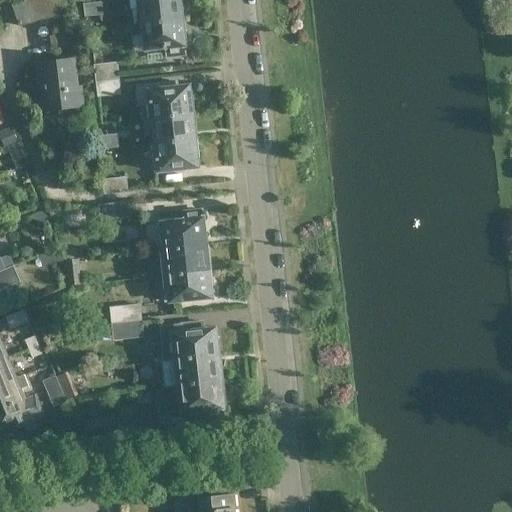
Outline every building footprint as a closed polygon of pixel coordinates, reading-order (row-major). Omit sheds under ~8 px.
[(17,0),(11,2),(20,27),(65,14),(60,0),(17,0)] [(128,0),(130,9),(141,8),(143,23),(181,19),(178,0),(128,0)] [(103,4),(84,5),(86,18),(104,16),(103,4)] [(181,19),(143,23),(146,51),(164,49),(164,55),(184,53),(181,19)] [(43,92),(45,113),(85,108),(83,86),(80,86),(76,58),(35,63),(39,93),(43,92)] [(95,79),(119,76),(118,60),(94,62),(95,79)] [(119,76),(95,79),(97,95),(121,93),(119,76)] [(172,82),(138,85),(140,104),(147,103),(149,117),(191,113),(191,112),(194,111),(192,96),(190,96),(187,86),(173,88),(172,82)] [(151,144),(194,139),(191,113),(149,117),(149,119),(143,119),(145,138),(150,137),(151,143),(151,144)] [(96,136),(98,149),(119,147),(117,134),(96,136)] [(194,139),(151,144),(151,145),(154,170),(197,166),(196,155),(198,155),(197,144),(197,140),(194,141),(194,139)] [(19,141),(11,144),(15,155),(23,152),(19,141)] [(100,178),(102,193),(126,191),(125,175),(100,178)] [(130,202),(99,206),(101,221),(131,218),(130,202)] [(165,250),(206,245),(202,211),(183,213),(184,221),(162,224),(165,250)] [(206,245),(165,250),(168,275),(209,271),(208,261),(211,261),(210,248),(206,249),(206,245)] [(0,272),(6,270),(15,266),(10,256),(0,260),(0,272)] [(54,257),(43,262),(48,275),(59,270),(54,257)] [(79,261),(66,262),(69,287),(82,286),(79,261)] [(209,271),(168,275),(169,290),(165,291),(166,303),(212,298),(210,286),(214,286),(212,274),(209,275),(209,271)] [(45,284),(48,293),(49,293),(61,288),(59,278),(45,284)] [(34,299),(47,294),(43,285),(31,291),(34,299)] [(112,321),(142,318),(141,304),(110,307),(112,321)] [(26,310),(8,318),(12,330),(31,322),(26,310)] [(159,326),(163,360),(176,359),(217,354),(220,354),(219,341),(216,342),(215,331),(205,332),(203,320),(159,326)] [(143,322),(112,326),(114,340),(144,337),(143,322)] [(29,347),(40,343),(36,333),(26,338),(29,347)] [(40,343),(29,347),(33,356),(44,352),(40,343)] [(218,366),(217,354),(176,359),(176,360),(164,361),(167,386),(220,380),(222,380),(221,366),(218,366)] [(0,384),(16,378),(7,356),(0,359),(0,384)] [(57,376),(67,399),(79,394),(69,371),(57,376)] [(47,390),(58,386),(60,384),(56,375),(43,381),(47,390)] [(0,409),(33,396),(25,377),(17,380),(16,378),(0,384),(0,409)] [(167,386),(170,412),(181,411),(181,412),(182,412),(183,423),(206,421),(205,418),(223,417),(220,380),(167,386)] [(58,386),(47,390),(51,399),(61,395),(58,386)] [(33,396),(0,409),(0,430),(2,435),(23,426),(25,432),(28,433),(35,430),(37,427),(34,421),(44,417),(35,395),(33,396)] [(86,436),(115,433),(113,419),(84,422),(86,436)] [(223,497),(222,493),(187,497),(188,511),(233,511),(232,496),(223,497)]
